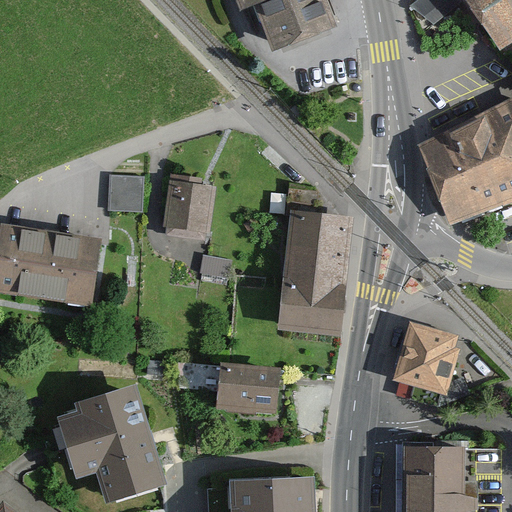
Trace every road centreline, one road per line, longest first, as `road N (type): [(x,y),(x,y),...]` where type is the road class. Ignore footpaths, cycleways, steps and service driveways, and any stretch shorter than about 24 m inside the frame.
road 1 (secondary): [(395,187),(361,353),(347,511)]
road 2 (secondary): [(377,0),(395,187)]
road 3 (residential): [(511,268),(483,263),(432,233),(395,187)]
